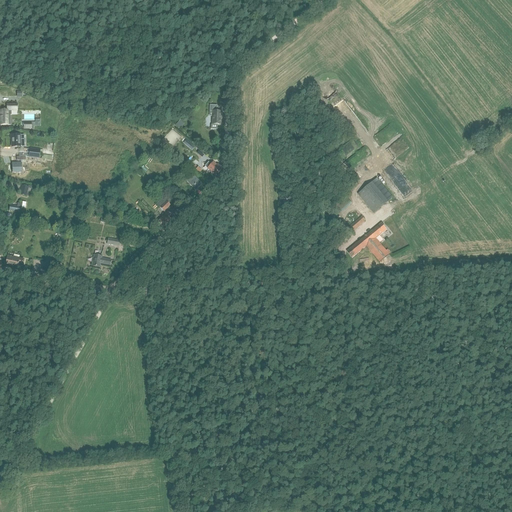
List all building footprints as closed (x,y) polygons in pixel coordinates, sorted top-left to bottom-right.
[(7,114),(10,114),(11,114),(11,110),(17,110),(17,103),(6,103),(6,109),(0,110),(0,124),(10,124),(8,124),(7,114)] [(221,112),(217,112),(217,105),(210,105),(209,112),(213,112),(212,124),(211,125),(211,129),(217,129),(217,125),(220,125),(221,112)] [(181,117),(175,121),(179,126),(185,122),(181,117)] [(20,135),(16,135),(11,135),(11,136),(12,136),(12,139),(12,147),(20,147),(20,135)] [(351,153),(348,156),(355,163),(358,160),(351,153)] [(13,173),(21,173),(21,164),(12,163),(12,170),(12,173),(13,173)] [(215,175),(220,169),(219,168),(216,166),(213,163),(211,165),(208,163),(205,166),(215,175)] [(194,169),(196,171),(200,174),(202,171),(196,166),(194,169)] [(184,180),(192,187),(195,191),(202,184),(191,173),(184,180)] [(388,202),(372,183),(358,195),(374,214),(388,202)] [(345,196),(332,207),(339,215),(352,204),(345,196)] [(17,206),(10,205),(9,211),(21,212),(21,209),(22,209),(22,208),(22,207),(25,207),(26,202),(22,201),(22,203),(17,203),(17,206)] [(158,222),(159,224),(163,228),(171,220),(168,218),(171,216),(166,210),(170,206),(166,201),(160,208),(166,214),(158,222)] [(384,224),(385,226),(402,212),(407,207),(406,205),(400,210),(384,224)] [(362,217),(359,219),(348,228),(347,229),(351,233),(365,221),(362,217)] [(382,223),(351,249),(347,252),(352,258),(367,246),(380,262),(389,255),(376,239),(387,230),(382,223)] [(50,255),(49,261),(48,266),(54,267),(56,256),(50,255)] [(24,260),(12,257),(7,256),(6,264),(17,267),(18,264),(22,265),(24,260)] [(95,256),(93,261),(92,266),(99,268),(100,264),(110,266),(111,260),(101,258),(101,257),(95,256)] [(35,257),(35,265),(43,266),(43,257),(35,257)]
